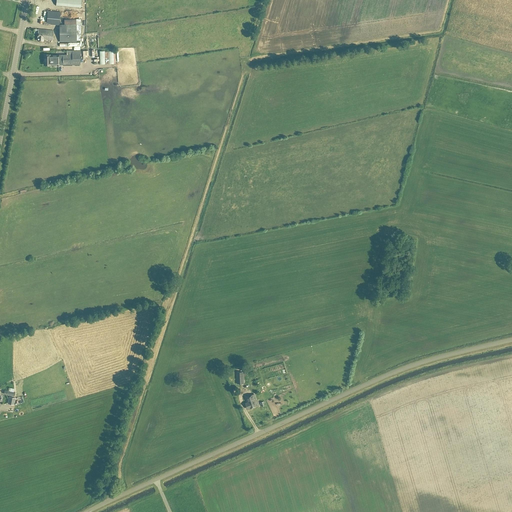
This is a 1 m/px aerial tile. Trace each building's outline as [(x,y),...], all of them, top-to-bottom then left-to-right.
[(59,25),(60,12),(48,11),(47,22),(51,23),(51,24),(59,25)] [(75,42),(74,27),(59,28),(60,42),(75,42)] [(53,40),(54,31),(38,29),(37,38),(38,38),(37,40),(44,41),(44,40),(53,40)] [(105,49),(100,49),(100,62),(114,61),(114,48),(109,49),(109,50),(105,50),(105,49)] [(59,64),(80,64),(80,50),(67,50),(67,55),(52,55),(52,54),(44,55),(44,63),(51,63),(51,62),(59,62),(59,64)] [(9,387),(8,391),(4,390),(4,394),(15,396),(15,393),(14,392),(14,388),(9,387)] [(249,409),(258,406),(254,394),(245,397),(247,403),(246,403),(248,409),(249,409)]
